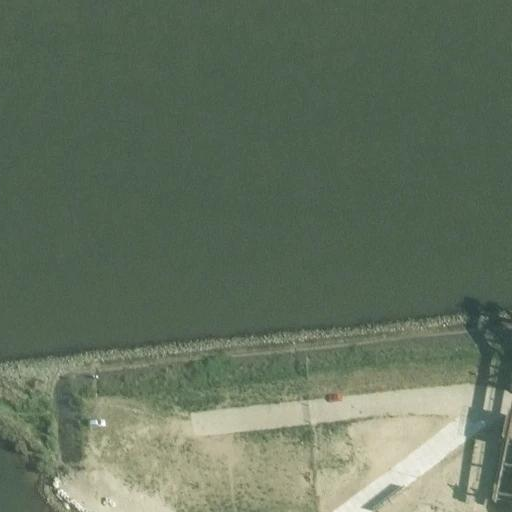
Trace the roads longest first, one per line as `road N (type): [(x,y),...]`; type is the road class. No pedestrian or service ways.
road 1 (residential): [(193,426),(492,403)]
road 2 (residential): [(349,511),(492,403)]
